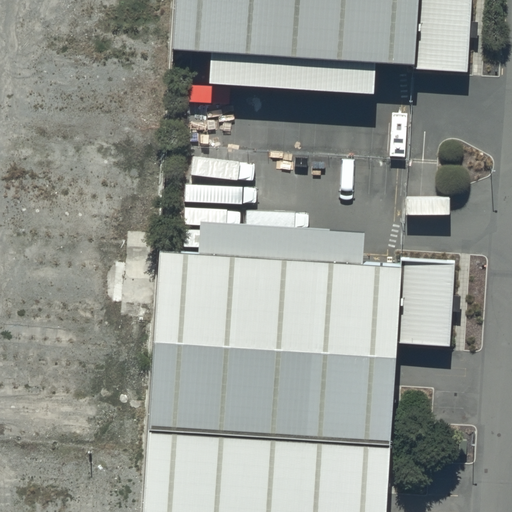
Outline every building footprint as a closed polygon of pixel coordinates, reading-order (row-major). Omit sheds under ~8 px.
[(160,13),(160,0),(84,0),(85,10),(160,13)] [(179,0),(177,53),(216,55),(215,87),(379,96),(381,64),(473,69),(476,0),(179,0)] [(128,51),(25,44),(21,98),(124,105),(128,51)] [(122,139),(21,128),(16,174),(117,184),(122,139)] [(20,182),(14,236),(110,248),(117,194),(20,182)] [(201,242),(159,239),(141,511),(385,511),(397,340),(450,343),(455,258),(371,253),(373,223),(202,213),(201,242)] [(93,262),(9,255),(4,306),(89,313),(93,262)] [(154,263),(112,261),(110,305),(153,307),(154,263)] [(4,312),(0,352),(0,362),(93,371),(97,321),(4,312)]
